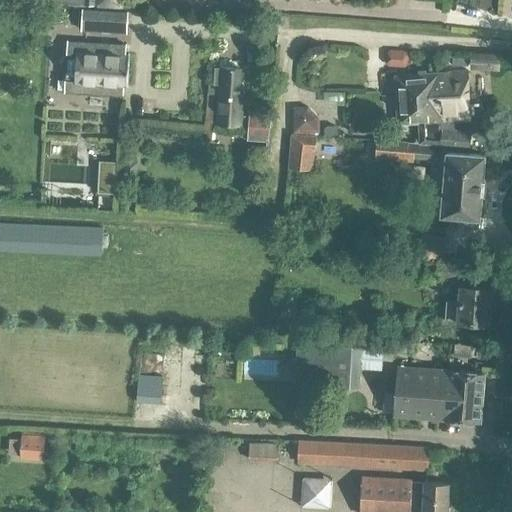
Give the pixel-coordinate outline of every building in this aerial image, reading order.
[(82,31),(127,33),(129,11),(83,8),(82,31)] [(65,92),(124,96),(124,86),(127,87),(129,54),(126,54),(127,44),(68,40),(67,53),(76,54),(75,81),(65,80),(65,92)] [(406,50),(390,49),(387,52),(386,63),(389,66),(405,66),(408,64),(409,54),(406,50)] [(452,69),(472,68),(469,53),(451,53),(452,69)] [(222,79),(220,79),(216,122),(242,124),(241,131),(247,131),(246,139),(266,141),(269,111),(248,110),(248,116),(241,116),(243,98),(239,98),(241,71),(223,69),(222,79)] [(439,73),(441,93),(444,121),(443,121),(443,130),(442,146),(454,147),(472,145),(471,129),(456,130),(456,120),(472,119),(469,70),(439,73)] [(396,77),(397,96),(441,93),(439,73),(396,77)] [(423,144),(442,146),(443,130),(443,121),(444,121),(441,93),(397,96),(399,124),(418,123),(419,144),(423,144)] [(294,133),(320,132),(320,117),(309,107),(293,107),(294,133)] [(325,135),(338,136),(338,128),(335,125),(327,126),(325,128),(325,135)] [(291,133),(288,168),(301,169),(301,173),(312,174),(313,170),(316,150),(315,150),(317,136),(291,133)] [(377,140),(376,158),(413,161),(413,158),(432,159),(427,210),(442,211),(441,215),(459,216),(459,226),(478,227),(478,218),(479,218),(485,155),(447,152),(448,147),(423,145),(377,140)] [(246,145),(244,167),(266,169),(267,146),(246,145)] [(0,250),(102,255),(103,231),(0,226),(0,250)] [(286,246),(303,247),(304,232),(287,232),(286,246)] [(438,263),(437,276),(462,278),(464,265),(438,263)] [(458,321),(488,323),(490,287),(460,285),(459,301),(446,300),(445,320),(458,321)] [(383,348),(307,344),(305,383),(358,386),(359,367),(383,368),(383,359),(394,359),(394,344),(384,343),(383,348)] [(454,356),(471,358),(472,345),(455,344),(454,356)] [(384,392),(382,412),(396,413),(396,416),(430,419),(440,419),(440,410),(446,411),(449,370),(400,366),(398,393),(384,392)] [(440,410),(440,419),(482,423),(485,373),(449,370),(446,411),(440,410)] [(162,386),(138,384),(137,401),(161,403),(162,386)] [(44,460),(46,436),(22,434),(20,458),(44,460)] [(429,446),(299,439),(298,462),(428,469),(429,446)] [(360,511),(446,511),(448,482),(424,482),(412,482),(412,479),(362,476),(360,511)]
